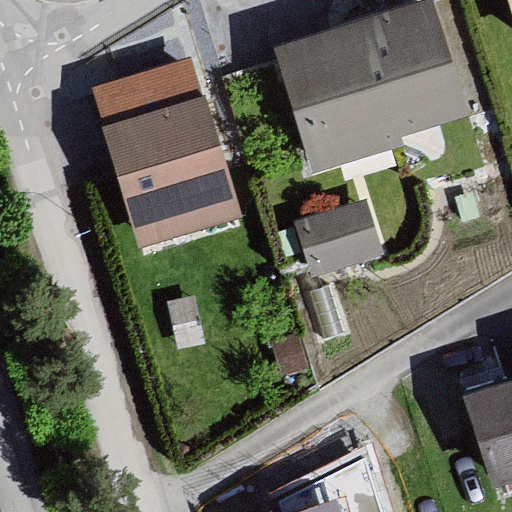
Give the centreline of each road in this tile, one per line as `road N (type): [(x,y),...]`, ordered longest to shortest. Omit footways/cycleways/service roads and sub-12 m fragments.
road 1 (residential): [(136,511),(0,86)]
road 2 (residential): [(0,78),(126,0)]
